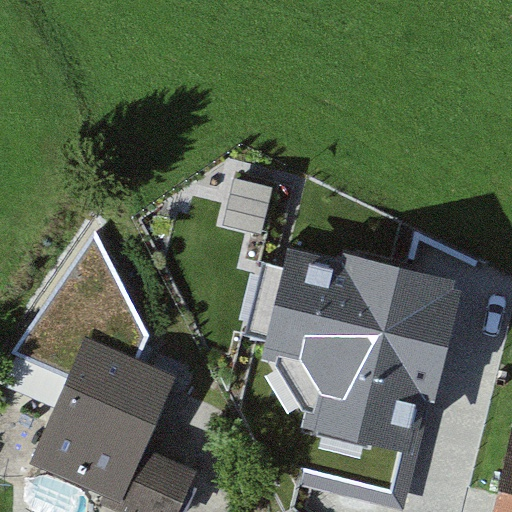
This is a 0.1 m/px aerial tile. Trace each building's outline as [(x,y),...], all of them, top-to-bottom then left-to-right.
[(117,265),(74,239),(37,301),(80,327),(117,265)] [(447,292),(350,267),(344,290),(297,278),(275,364),(329,377),(315,433),(406,456),(447,292)] [(462,276),(459,327),(491,328),(493,277),(462,276)] [(182,384),(95,344),(34,474),(116,511),(188,511),(204,478),(150,454),(182,384)] [(511,511),(511,449),(499,511),(511,511)]
